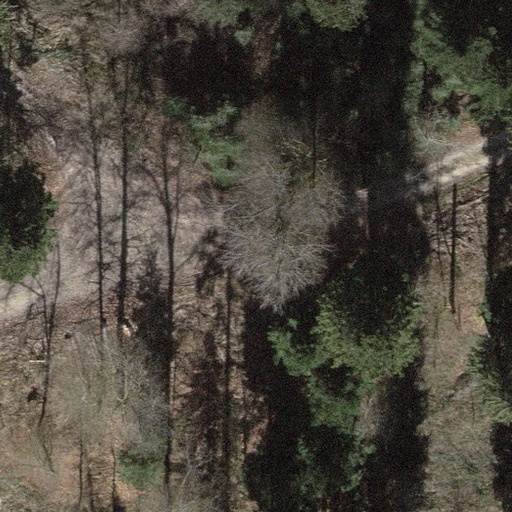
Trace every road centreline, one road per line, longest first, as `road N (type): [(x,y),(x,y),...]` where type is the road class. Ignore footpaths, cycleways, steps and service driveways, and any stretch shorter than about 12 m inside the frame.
road 1 (track): [(0,78),(40,100),(156,254),(511,134)]
road 2 (track): [(156,254),(0,293)]
